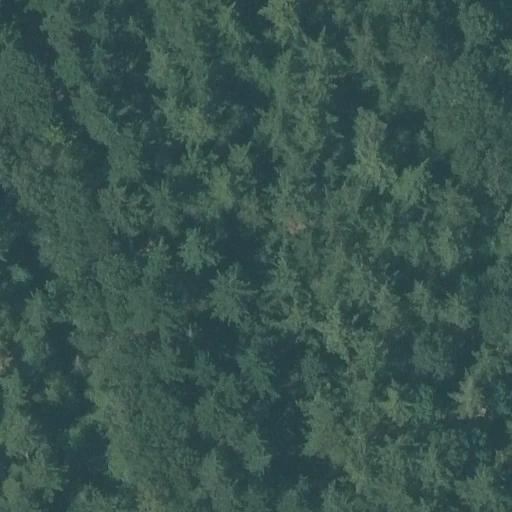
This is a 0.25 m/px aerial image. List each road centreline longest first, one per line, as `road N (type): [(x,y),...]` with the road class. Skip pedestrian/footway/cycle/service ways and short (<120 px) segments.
road 1 (track): [(2,0),(177,436),(195,511)]
road 2 (track): [(0,65),(117,343),(167,511)]
road 3 (track): [(390,0),(511,196)]
